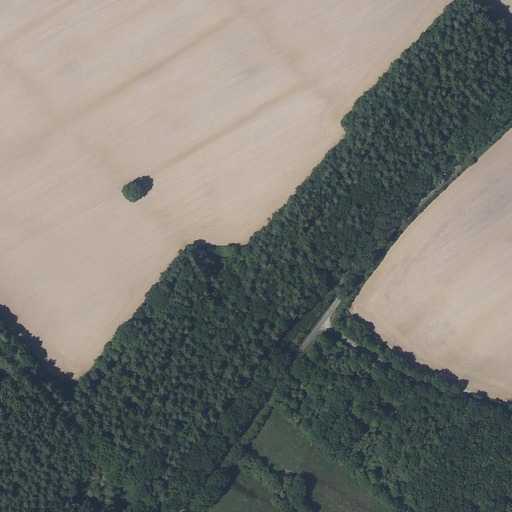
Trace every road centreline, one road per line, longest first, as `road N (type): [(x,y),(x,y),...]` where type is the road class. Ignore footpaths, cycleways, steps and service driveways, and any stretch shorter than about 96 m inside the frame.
road 1 (unclassified): [(323,326),(422,195),(511,114)]
road 2 (unclassified): [(182,511),(323,326)]
road 3 (unclassified): [(323,326),(425,384),(511,413)]
